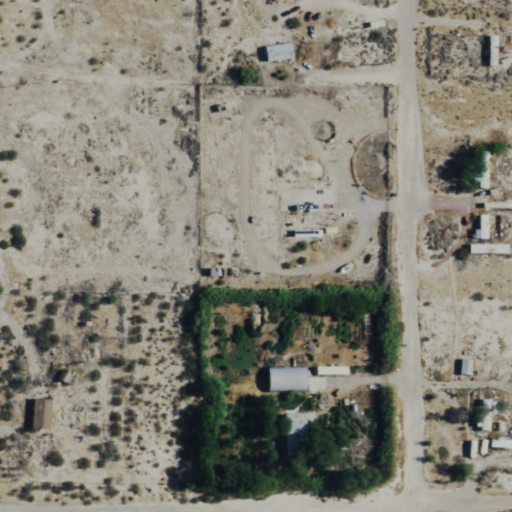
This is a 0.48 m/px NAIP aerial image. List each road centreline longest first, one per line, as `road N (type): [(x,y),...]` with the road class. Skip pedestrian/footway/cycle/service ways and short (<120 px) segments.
road 1 (residential): [(407,0),(409,511)]
road 2 (residential): [(511,507),(0,506)]
